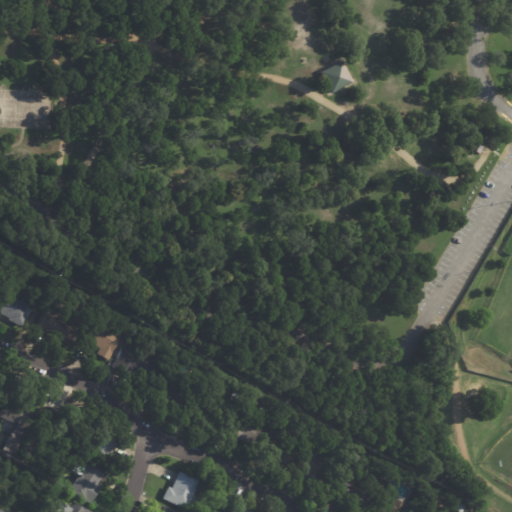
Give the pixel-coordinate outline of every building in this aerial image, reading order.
[(319,71),(340,60),(351,82),(330,93),(326,86),(319,71)] [(489,135),(486,140),(480,151),(479,153),(470,148),(480,130),(489,135)] [(13,323),(8,320),(9,318),(1,314),(2,313),(0,311),(0,292),(1,291),(2,292),(5,287),(16,293),(13,297),(31,308),(21,327),(13,323)] [(55,338),(54,339),(43,333),(43,332),(38,329),(48,311),(54,314),(56,308),(65,313),(63,318),(78,326),(68,344),(55,338)] [(93,343),(84,337),(95,318),(106,325),(122,335),(112,352),(113,353),(108,362),(97,355),(102,347),(93,343)] [(145,383),(113,366),(125,342),(145,353),(142,358),(155,364),(145,383)] [(165,402),(166,401),(148,391),(159,371),(193,389),(181,412),(165,403),(165,402)] [(187,421),(184,419),(196,398),(223,412),(211,434),(187,421)] [(3,402),(22,413),(25,408),(34,414),(27,425),(18,420),(10,433),(0,426),(0,402),(1,401),(3,402)] [(1,450),(12,455),(33,414),(16,405),(10,418),(15,421),(1,450)] [(50,407),(65,416),(67,412),(81,420),(67,444),(35,426),(47,406),(50,407)] [(280,408),(288,412),(280,426),(273,421),(280,408)] [(229,433),(223,429),(233,412),(261,427),(251,445),(229,433)] [(118,442),(111,453),(112,454),(104,467),(83,454),(98,429),(118,441),(118,442)] [(273,433),(301,448),(290,469),(275,462),(278,456),(262,448),(271,432),(273,433)] [(31,437),(38,441),(33,452),(25,448),(31,437)] [(318,489),(292,474),(312,439),(323,445),(316,458),(331,467),(318,489)] [(109,480),(106,485),(101,482),(89,502),(69,490),(78,475),(72,471),(77,464),(83,468),(85,463),(109,478),(109,480)] [(8,464),(14,468),(11,473),(5,470),(8,464)] [(170,488),(178,472),(198,481),(191,495),(195,497),(188,511),(161,499),(167,487),(170,488)] [(346,483),(370,496),(361,511),(356,511),(336,501),(336,500),(327,495),(336,478),(345,483),(346,483)] [(394,500),(405,505),(402,511),(370,511),(378,494),(394,500)] [(54,511),(60,502),(67,506),(70,501),(89,511),(54,511)]
